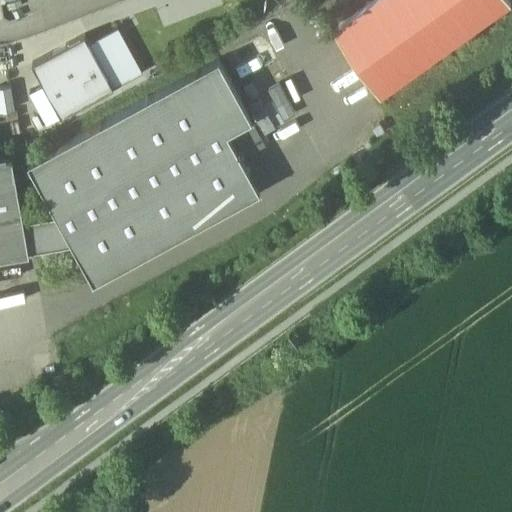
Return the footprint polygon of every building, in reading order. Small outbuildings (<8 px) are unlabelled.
[(510,0),(375,0),(334,30),(381,95),(511,2),(510,0)] [(89,42),(114,88),(139,74),(114,29),(89,42)] [(85,36),(33,64),(61,117),(114,88),(89,42),(85,36)] [(252,118),(219,58),(28,163),(57,215),(72,242),(94,282),(260,190),(228,132),(252,118)] [(254,122),(233,134),(245,155),(266,144),(254,122)] [(6,155),(0,156),(0,217),(16,215),(6,155)] [(16,215),(0,217),(0,254),(23,251),(18,222),(16,215)] [(57,215),(18,222),(23,251),(23,252),(72,242),(57,215)]
